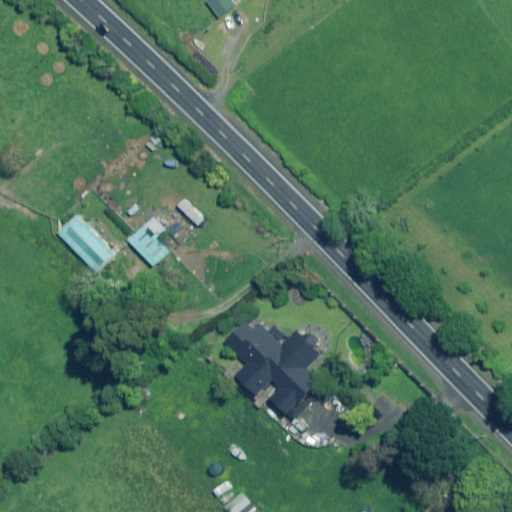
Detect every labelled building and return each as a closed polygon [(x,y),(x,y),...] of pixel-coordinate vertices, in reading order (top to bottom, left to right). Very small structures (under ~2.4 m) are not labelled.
[(241,7),(236,0),(214,0),(211,2),(223,19),(241,7)] [(119,254),(83,216),(65,234),(101,271),(119,254)] [(160,267),(174,253),(160,239),(170,229),(159,217),(134,241),(160,267)] [(263,328),(254,319),(231,343),(253,365),(243,376),(263,396),(278,381),(285,388),(275,398),(297,419),(317,399),(314,395),(325,384),(311,370),(326,354),(301,330),(286,345),(266,325),(263,328)] [(452,511),(443,502),(433,511),(427,511),(426,511),(452,511)]
